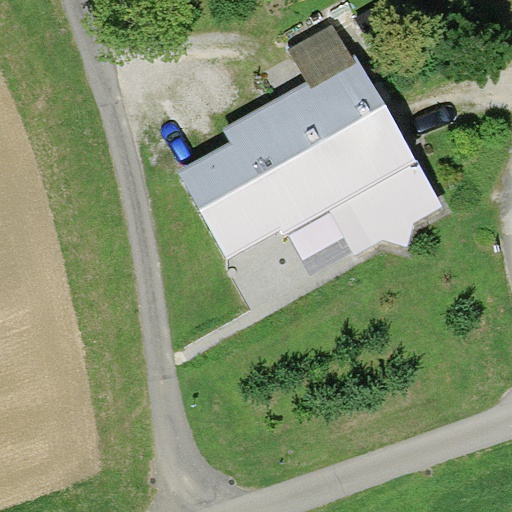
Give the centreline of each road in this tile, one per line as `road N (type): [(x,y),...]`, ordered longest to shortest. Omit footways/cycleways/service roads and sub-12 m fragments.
road 1 (track): [(63,0),(87,61),(184,511)]
road 2 (residential): [(511,415),(257,511)]
